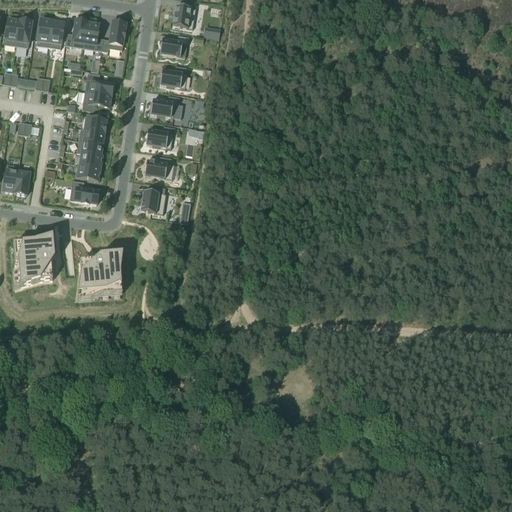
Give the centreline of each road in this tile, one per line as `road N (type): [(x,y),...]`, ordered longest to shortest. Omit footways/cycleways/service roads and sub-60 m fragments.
road 1 (track): [(247,0),(237,161),(241,331)]
road 2 (residential): [(0,213),(115,222),(149,9)]
road 3 (track): [(241,331),(511,337)]
road 4 (track): [(0,339),(201,335)]
